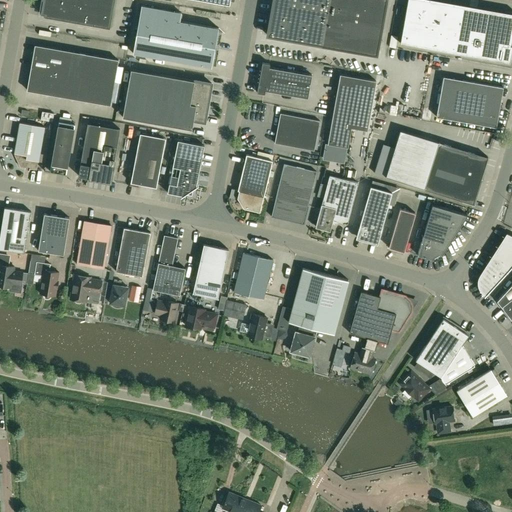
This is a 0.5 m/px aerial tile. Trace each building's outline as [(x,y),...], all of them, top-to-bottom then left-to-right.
[(43,0),(41,14),(45,15),(44,16),(110,28),(114,0),(43,0)] [(386,0),(273,0),(267,35),(376,54),(386,0)] [(511,47),(511,13),(437,0),(407,0),(400,43),(509,62),(511,47)] [(181,12),(141,5),(133,53),(211,67),(219,28),(180,21),(181,12)] [(118,59),(35,45),(27,90),(110,105),(118,59)] [(269,67),(270,64),(262,62),(257,92),(264,93),(265,90),(308,97),(312,74),(269,67)] [(205,122),(211,83),(194,80),(131,69),(122,117),(192,129),(193,120),(205,122)] [(367,130),(376,81),(340,74),(328,144),(348,147),(351,127),(367,130)] [(503,87),(443,76),(436,117),(496,127),(503,87)] [(41,120),(52,122),(54,113),(42,111),(41,120)] [(314,150),(320,121),(280,113),(275,143),(314,150)] [(74,124),(58,121),(50,171),(66,174),(74,124)] [(37,169),(38,161),(39,161),(45,126),(20,122),(14,153),(15,153),(15,155),(20,166),(37,169)] [(88,123),(81,163),(78,175),(89,177),(89,178),(111,182),(120,129),(88,123)] [(395,148),(386,176),(424,188),(424,189),(473,204),(488,157),(487,156),(484,164),(437,149),(440,142),(439,141),(439,142),(400,130),(395,148)] [(196,187),(204,145),(178,140),(167,192),(183,196),(188,193),(191,193),(192,190),(196,187)] [(141,184),(156,187),(163,151),(137,146),(131,177),(129,176),(127,185),(140,187),(141,184)] [(244,208),(259,212),(263,196),(264,196),(272,160),(246,154),(238,190),(239,190),(237,198),(244,208)] [(271,216),(304,224),(316,171),(284,163),(271,216)] [(347,224),(358,182),(329,175),(315,227),(330,231),(332,223),(333,223),(335,222),(336,221),(347,224)] [(392,192),(371,186),(357,234),(358,234),(357,237),(377,242),(378,239),(392,192)] [(467,215),(432,204),(417,255),(433,259),(442,255),(467,215)] [(0,248),(25,253),(31,211),(4,207),(0,234),(0,248)] [(404,252),(415,213),(400,208),(389,247),(404,252)] [(64,255),(70,217),(44,213),(38,251),(64,255)] [(104,269),(111,225),(84,220),(76,264),(104,269)] [(142,276),(150,232),(124,227),(116,271),(142,276)] [(488,293),(511,266),(511,236),(507,234),(490,260),(492,261),(483,276),(481,280),(482,285),(484,289),(488,293)] [(153,289),(180,295),(185,268),(172,265),(178,238),(164,235),(153,289)] [(193,292),(218,298),(229,249),(204,244),(193,292)] [(263,299),(273,260),(243,252),(233,292),(263,299)] [(0,253),(0,286),(1,288),(5,288),(7,287),(9,287),(11,287),(12,283),(21,284),(21,283),(23,272),(14,271),(14,266),(9,266),(7,265),(9,254),(0,253)] [(42,275),(40,293),(43,294),(43,296),(45,298),(47,299),(49,298),(51,297),(51,295),(55,296),(56,288),(57,288),(58,281),(59,272),(49,270),(50,264),(36,261),(34,274),(42,275)] [(315,329),(334,334),(349,280),(315,270),(314,271),(303,268),(288,322),(300,325),(298,332),(296,332),(291,351),(310,356),(315,337),(313,336),(315,329)] [(86,301),(88,292),(99,294),(101,281),(90,279),(90,277),(74,275),(70,299),(75,299),(76,302),(80,302),(82,301),(86,301)] [(123,305),(125,306),(128,287),(121,286),(122,281),(114,279),(110,303),(112,303),(111,304),(113,306),(115,307),(118,307),(120,307),(122,306),(123,305)] [(511,284),(497,301),(511,319),(511,318),(511,284)] [(137,302),(140,287),(132,286),(130,300),(137,302)] [(405,296),(382,289),(380,297),(361,291),(349,332),(366,337),(364,347),(375,350),(377,340),(388,343),(392,329),(399,331),(411,311),(412,305),(409,300),(405,296)] [(160,319),(174,322),(178,303),(164,300),(164,302),(157,300),(154,313),(161,315),(160,319)] [(227,300),(225,308),(233,309),(235,302),(227,300)] [(214,327),(217,314),(204,311),(205,309),(190,306),(186,325),(200,329),(201,324),(214,327)] [(273,328),(273,327),(265,325),(267,317),(252,314),(250,325),(248,333),(247,335),(262,339),(262,335),(271,337),(272,335),(276,337),(278,329),(273,328)] [(474,365),(462,345),(468,335),(443,318),(416,360),(418,361),(424,366),(441,377),(445,383),(474,365)] [(242,323),(240,331),(248,333),(250,325),(242,323)] [(342,363),(346,349),(337,347),(333,361),(342,363)] [(352,363),(350,367),(371,373),(375,359),(372,358),(375,350),(364,347),(362,355),(355,352),(354,354),(351,353),(348,362),(352,363)] [(414,366),(421,371),(424,366),(418,361),(414,366)] [(472,416),(506,395),(490,369),(456,390),(472,416)] [(411,372),(400,383),(418,400),(429,388),(411,372)] [(440,380),(433,384),(436,388),(431,391),(436,395),(446,389),(440,380)] [(453,406),(433,409),(434,423),(437,423),(438,433),(450,431),(449,421),(454,420),(453,406)] [(492,420),(493,426),(511,423),(511,415),(504,416),(504,418),(492,420)] [(242,506),(245,498),(229,491),(222,507),(229,510),(228,511),(241,511),(244,507),(242,506)] [(260,511),(258,511),(261,504),(245,498),(242,506),(244,507),(241,511),(260,511)]
